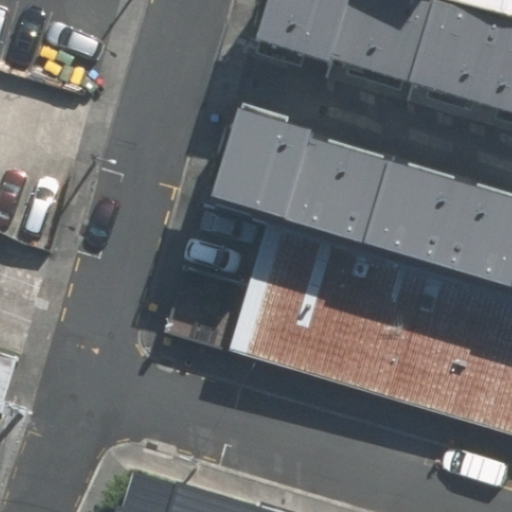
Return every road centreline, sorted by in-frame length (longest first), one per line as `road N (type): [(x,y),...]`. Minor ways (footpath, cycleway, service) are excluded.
road 1 (residential): [(511,508),(87,386)]
road 2 (residential): [(189,0),(87,386)]
road 3 (residential): [(87,386),(37,511)]
